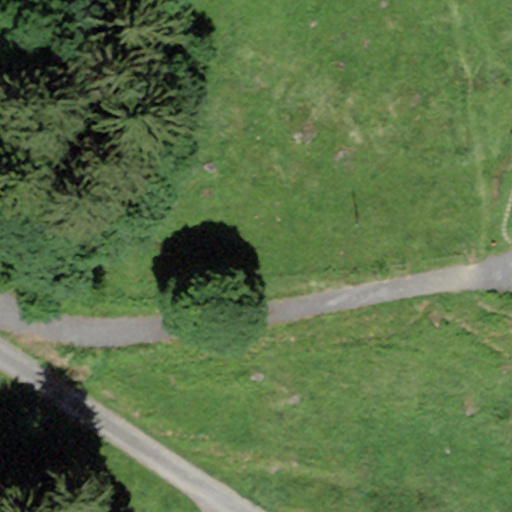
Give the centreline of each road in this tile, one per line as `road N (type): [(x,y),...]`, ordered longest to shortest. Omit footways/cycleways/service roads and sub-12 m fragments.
road 1 (track): [(511,276),(380,289),(190,327),(0,334)]
road 2 (unclassified): [(0,364),(232,511)]
